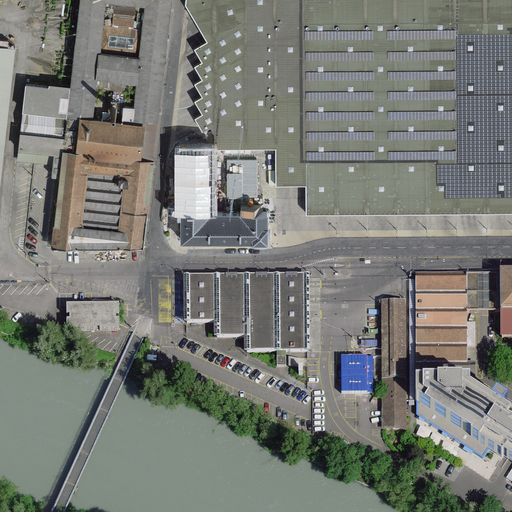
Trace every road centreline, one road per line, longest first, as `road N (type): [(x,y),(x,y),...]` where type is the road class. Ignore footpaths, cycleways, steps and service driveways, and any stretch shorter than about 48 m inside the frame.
road 1 (residential): [(511,247),(331,248),(275,263),(162,266)]
road 2 (residential): [(162,266),(155,229),(178,0)]
